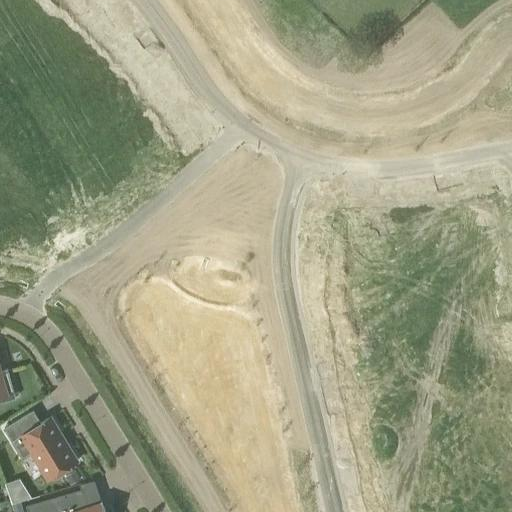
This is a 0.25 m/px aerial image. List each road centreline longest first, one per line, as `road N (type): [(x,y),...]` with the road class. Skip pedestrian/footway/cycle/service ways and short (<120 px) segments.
road 1 (residential): [(307,163),(277,265),(333,511)]
road 2 (residential): [(0,305),(39,324),(162,511)]
road 3 (residential): [(141,0),(230,120),(307,163)]
road 4 (residential): [(307,163),(373,173),(511,154)]
